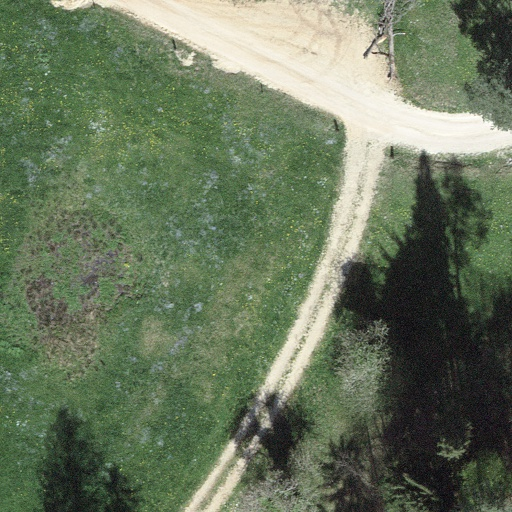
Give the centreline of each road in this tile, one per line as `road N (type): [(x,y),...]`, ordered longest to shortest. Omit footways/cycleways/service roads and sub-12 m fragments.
road 1 (track): [(206,511),(249,461),(312,354),(376,122)]
road 2 (track): [(136,0),(376,122),(487,140),(511,127)]
